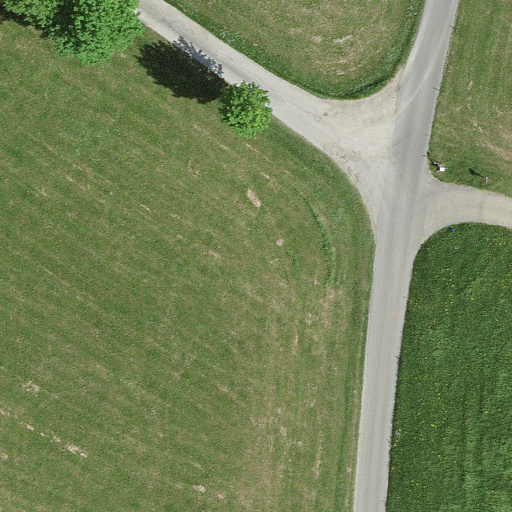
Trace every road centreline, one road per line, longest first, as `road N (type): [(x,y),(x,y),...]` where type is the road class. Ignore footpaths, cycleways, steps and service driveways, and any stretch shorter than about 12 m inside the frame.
road 1 (unclassified): [(360,511),(390,186),(429,0)]
road 2 (track): [(390,186),(511,220)]
